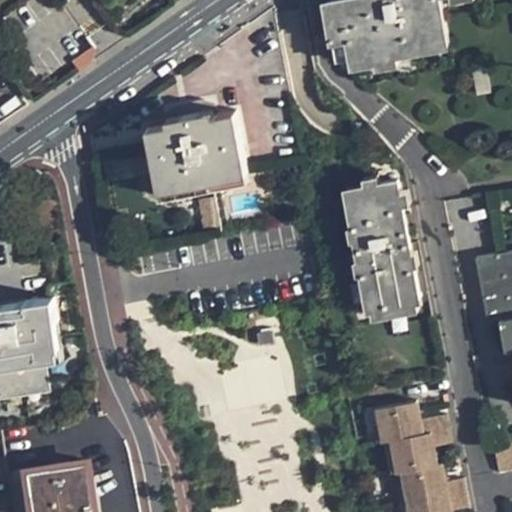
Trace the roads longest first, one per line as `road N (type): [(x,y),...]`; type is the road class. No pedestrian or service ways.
road 1 (residential): [(59,109),(107,349),(147,445),(161,511)]
road 2 (residential): [(59,109),(220,0)]
